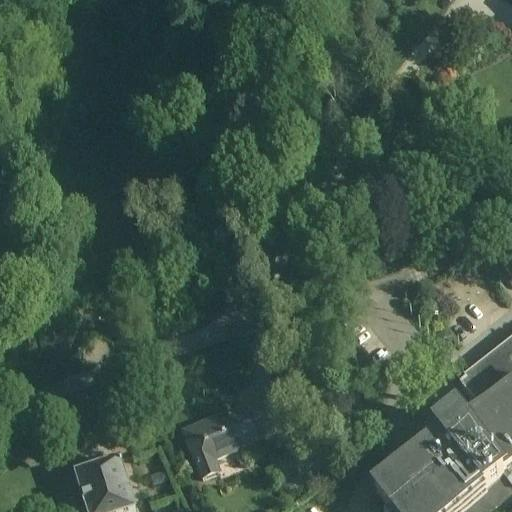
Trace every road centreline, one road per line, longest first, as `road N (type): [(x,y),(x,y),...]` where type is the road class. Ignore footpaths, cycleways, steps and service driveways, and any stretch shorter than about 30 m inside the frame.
road 1 (tertiary): [(0,412),(372,289)]
road 2 (tertiary): [(511,228),(372,289)]
